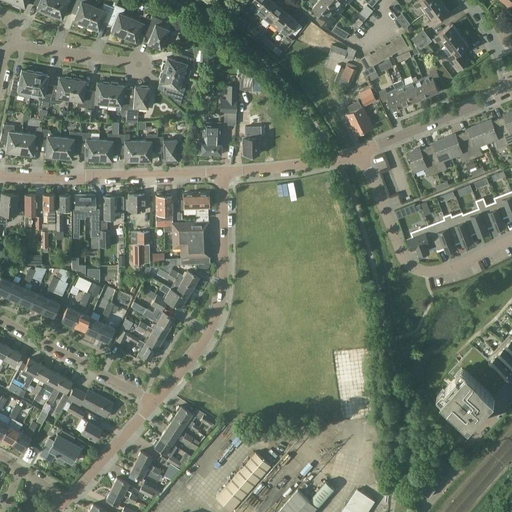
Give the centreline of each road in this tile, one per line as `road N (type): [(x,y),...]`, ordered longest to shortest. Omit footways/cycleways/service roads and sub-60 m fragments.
road 1 (residential): [(154,402),(203,344),(217,312),(221,172)]
road 2 (residential): [(356,154),(401,258),(413,268),(446,269),(511,239)]
road 3 (residential): [(221,172),(0,176)]
road 4 (residential): [(154,402),(0,317)]
road 5 (unclassified): [(356,154),(510,91)]
road 6 (residential): [(146,68),(10,42)]
road 7 (unclassified): [(221,172),(356,154)]
road 8 (residential): [(68,500),(154,402)]
